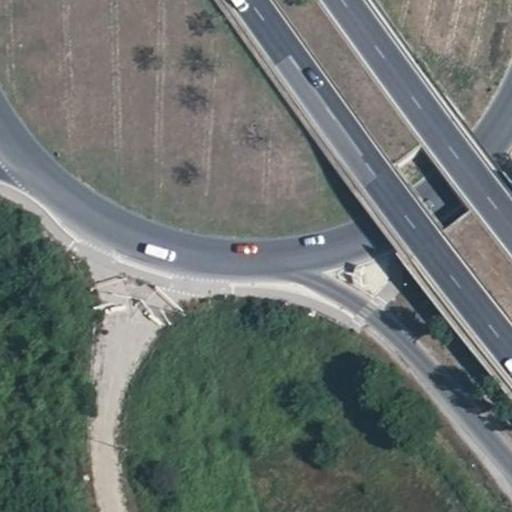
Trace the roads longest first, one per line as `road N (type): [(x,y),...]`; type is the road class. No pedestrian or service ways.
road 1 (trunk): [(256,0),(511,344)]
road 2 (secondary): [(268,261),(312,278),(406,340),(511,461)]
road 3 (secondary): [(268,261),(378,234),(429,204),(471,170),(511,114)]
road 4 (trunk): [(511,224),(351,0)]
road 5 (secondary): [(41,175),(129,235),(176,251),(268,261)]
